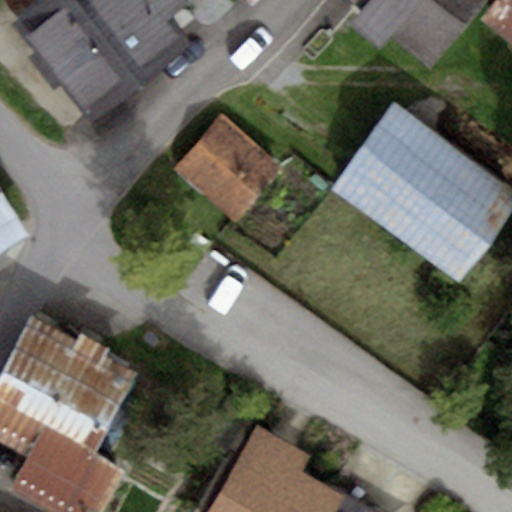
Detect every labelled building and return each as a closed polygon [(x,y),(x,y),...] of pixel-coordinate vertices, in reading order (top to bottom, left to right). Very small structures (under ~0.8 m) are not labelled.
[(42,24),(28,35),(93,119),(183,50),(160,20),(183,2),(181,0),(42,0),(31,9),(42,24)] [(488,0),(371,0),(361,15),(439,70),(451,53),(488,0)] [(511,0),(498,0),(482,21),(511,44),(511,0)] [(511,209),(511,192),(392,104),(332,189),(460,284),(511,209)] [(175,170),(236,224),(283,172),(223,117),(175,170)] [(0,256),(28,241),(0,193),(0,256)] [(76,342),(31,318),(0,376),(0,441),(29,457),(45,427),(96,454),(138,376),(106,359),(111,350),(80,334),(76,342)] [(99,511),(123,471),(96,454),(45,427),(29,457),(11,488),(51,511),(99,511)] [(309,457),(257,427),(208,511),(337,511),(346,498),(301,472),(309,457)] [(371,511),(346,498),(337,511),(371,511)]
